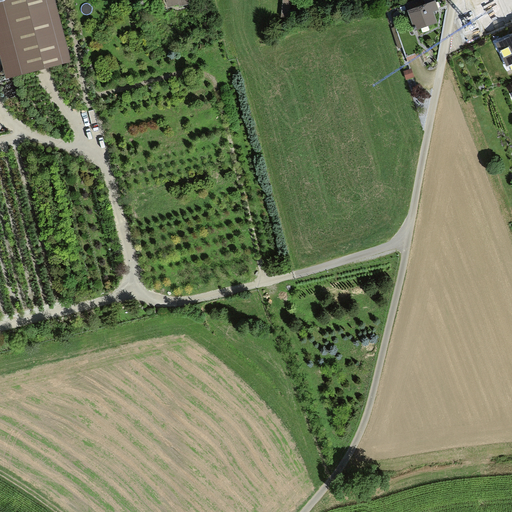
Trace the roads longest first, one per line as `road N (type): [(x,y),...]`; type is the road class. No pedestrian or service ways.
road 1 (track): [(306,511),(364,421),(410,233),(165,306),(144,293),(63,0)]
road 2 (residential): [(454,0),(410,233)]
